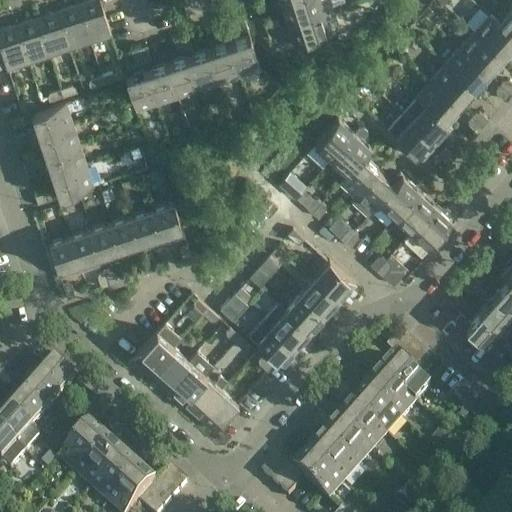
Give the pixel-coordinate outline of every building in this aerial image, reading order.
[(99,0),(86,0),(77,3),(88,37),(110,30),(99,0)] [(329,0),(283,0),(281,1),(288,21),(332,7),(329,0)] [(77,3),(63,8),(57,10),(68,44),(88,37),(77,3)] [(497,21),(489,14),(488,14),(511,35),(511,6),(497,21)] [(332,7),(288,21),(295,43),(339,28),(332,7)] [(57,10),(36,16),(48,50),(68,44),(57,10)] [(511,35),(488,14),(485,18),(474,30),(501,54),(511,41),(511,35)] [(36,16),(16,23),(27,57),(48,50),(36,16)] [(230,33),(232,29),(228,17),(221,20),(226,34),(230,33)] [(274,17),(263,20),(266,28),(280,24),(278,19),(274,17)] [(226,34),(221,20),(212,23),(216,33),(220,35),(226,34)] [(0,28),(0,45),(6,64),(27,57),(16,23),(0,28)] [(280,24),(266,28),(268,36),(280,33),(281,29),(280,24)] [(474,30),(459,46),(486,70),(501,54),(474,30)] [(189,46),(191,42),(188,31),(180,33),(185,48),(189,46)] [(185,48),(180,33),(171,36),(175,48),(179,49),(185,48)] [(249,35),(228,42),(239,75),(261,68),(249,35)] [(228,42),(208,48),(219,82),(239,75),(228,42)] [(148,60),(150,56),(146,44),(139,46),(144,61),(148,60)] [(144,61),(139,46),(130,49),(134,61),(139,62),(144,61)] [(459,46),(445,62),(472,86),(486,70),(459,46)] [(208,48),(187,55),(198,89),(219,82),(208,48)] [(187,55),(167,62),(178,96),(198,89),(187,55)] [(167,62),(146,69),(157,103),(178,96),(167,62)] [(445,62),(431,78),(458,102),(472,86),(445,62)] [(146,69),(125,76),(136,110),(157,103),(146,69)] [(103,82),(117,78),(115,73),(111,71),(101,74),(103,82)] [(103,82),(101,74),(89,78),(88,82),(89,87),(103,82)] [(431,78),(416,95),(452,126),(443,118),(458,102),(431,78)] [(511,92),(511,91),(511,82),(508,78),(504,79),(500,83),(511,92)] [(511,92),(500,83),(497,87),(497,91),(505,99),(511,92)] [(63,96),(76,92),(74,86),(70,85),(60,88),(63,96)] [(63,96),(60,88),(49,92),(47,95),(49,100),(63,96)] [(452,126),(416,95),(402,111),(437,142),(452,126)] [(29,98),(19,102),(21,110),(35,105),(33,100),(29,98)] [(65,102),(32,113),(39,134),(72,123),(65,102)] [(437,142),(402,111),(387,127),(423,159),(437,142)] [(482,124),(488,118),(479,111),(475,111),(471,115),(482,124)] [(25,120),(24,115),(10,120),(13,128),(24,124),(25,120)] [(482,124),(471,115),(468,119),(468,123),(476,131),(482,124)] [(338,117),(314,143),(331,158),(360,126),(358,126),(354,130),(338,117)] [(72,123),(39,134),(45,154),(63,148),(79,143),(72,123)] [(360,126),(331,158),(346,172),(339,181),(340,181),(371,146),(360,136),(367,128),(364,125),(360,126)] [(79,143),(63,148),(45,154),(52,175),(63,171),(86,164),(79,143)] [(454,157),(459,151),(450,143),(446,143),(443,147),(454,157)] [(371,146),(340,181),(356,195),(379,169),(364,155),(371,146)] [(454,157),(443,147),(438,153),(438,157),(446,165),(454,157)] [(32,150),(21,153),(24,161),(38,157),(36,152),(32,150)] [(38,157),(24,161),(26,169),(37,165),(39,162),(38,157)] [(86,164),(63,171),(52,175),(59,196),(93,185),(86,164)] [(372,210),(395,183),(379,169),(356,195),(351,201),(367,215),(372,210)] [(289,171),(279,182),(285,188),(293,179),(293,175),(289,171)] [(403,175),(395,183),(372,210),(380,202),(395,216),(419,189),(403,175)] [(419,189),(395,216),(411,230),(405,237),(405,238),(435,203),(419,189)] [(46,191),(35,195),(38,203),(51,198),(50,193),(46,191)] [(258,206),(269,216),(278,205),(266,195),(258,206)] [(312,212),(322,201),(317,197),(313,197),(305,206),(312,212)] [(173,201),(152,208),(163,242),(184,235),(173,201)] [(312,212),(318,217),(326,209),(326,204),(322,201),(312,212)] [(435,203),(405,238),(422,252),(428,245),(452,218),(449,216),(450,212),(450,209),(447,207),(444,206),(440,208),(435,203)] [(152,208),(131,214),(143,249),(163,242),(152,208)] [(131,214),(111,221),(122,255),(143,249),(131,214)] [(111,221),(91,228),(102,262),(122,255),(111,221)] [(344,241),(354,230),(350,226),(345,226),(337,235),(344,241)] [(300,241),(304,237),(302,236),(292,227),(286,233),(295,241),(300,241)] [(91,228),(70,235),(81,269),(102,262),(91,228)] [(344,241),(350,246),(358,237),(358,233),(354,230),(344,241)] [(509,249),(511,245),(511,239),(503,232),(498,239),(509,249)] [(60,276),(63,275),(81,269),(70,235),(49,242),(60,276)] [(509,249),(498,239),(492,245),(501,253),(505,253),(509,249)] [(183,259),(192,256),(187,242),(181,244),(179,248),(183,259)] [(263,259),(275,269),(278,265),(278,261),(269,253),(263,259)] [(150,270),(158,267),(154,256),(150,254),(145,256),(150,270)] [(377,255),(369,263),(376,270),(389,255),(386,258),(382,254),(377,255)] [(389,255),(376,270),(393,284),(406,270),(389,255)] [(150,270),(145,256),(140,257),(138,261),(141,273),(150,270)] [(511,256),(500,270),(508,278),(509,277),(511,279),(511,256)] [(263,259),(257,266),(266,274),(271,274),(275,269),(263,259)] [(329,259),(314,276),(341,300),(356,283),(329,259)] [(480,280),(484,276),(484,272),(475,264),(469,271),(480,280)] [(109,283),(117,281),(113,270),(109,268),(104,269),(109,283)] [(109,283),(104,269),(99,271),(97,275),(100,286),(109,283)] [(480,280),(469,271),(463,277),(472,285),(477,284),(480,280)] [(314,276),(300,292),(327,316),(341,300),(314,276)] [(511,279),(509,277),(508,278),(495,293),(511,308),(511,279)] [(67,281),(63,282),(62,283),(67,297),(75,294),(71,283),(67,281)] [(249,293),(240,285),(235,291),(246,302),(250,298),(249,293)] [(246,302),(235,291),(229,298),(237,306),(242,306),(246,302)] [(300,292),(286,308),(312,332),(327,316),(300,292)] [(511,327),(511,308),(495,293),(480,309),(507,333),(511,327)] [(208,306),(200,298),(197,296),(195,297),(193,300),(193,305),(202,313),(208,306)] [(451,313),(455,309),(455,305),(446,297),(440,303),(451,313)] [(312,332),(286,308),(278,301),(263,317),(298,348),(312,332)] [(208,306),(202,313),(211,320),(215,320),(219,315),(208,306)] [(507,333),(480,309),(465,326),(492,350),(507,333)] [(262,316),(248,333),(257,341),(283,364),(292,373),(295,369),(295,365),(288,358),(298,348),(263,317),(262,316)] [(240,335),(229,324),(224,320),(221,324),(226,328),(225,329),(226,334),(234,341),(240,335)] [(386,347),(396,355),(396,356),(412,338),(402,329),(386,347)] [(157,330),(133,357),(149,372),(173,345),(157,330)] [(251,344),(240,335),(234,341),(243,349),(247,349),(251,344)] [(412,338),(396,356),(405,364),(421,346),(412,338)] [(173,345),(149,372),(165,386),(189,359),(173,345)] [(421,346),(405,364),(414,372),(430,354),(421,346)] [(63,369),(43,351),(38,351),(35,354),(43,362),(34,372),(60,396),(75,380),(63,369)] [(197,351),(189,359),(165,386),(181,401),(205,374),(213,365),(197,351)] [(273,364),(262,353),(258,357),(258,362),(267,370),(273,364)] [(430,354),(414,372),(423,380),(438,362),(430,354)] [(405,364),(396,356),(396,355),(381,372),(416,403),(431,387),(423,380),(414,372),(405,364)] [(371,371),(375,366),(364,356),(358,363),(367,371),(371,371)] [(13,383),(17,379),(16,375),(8,367),(2,373),(13,383)] [(60,396),(34,372),(19,389),(46,412),(60,396)] [(416,403),(381,372),(367,388),(402,419),(416,403)] [(13,383),(2,373),(0,375),(0,382),(5,387),(9,387),(13,383)] [(220,375),(214,382),(205,374),(181,401),(197,415),(221,388),(227,381),(220,375)] [(349,395),(350,390),(341,382),(335,389),(346,399),(349,395)] [(221,388),(197,415),(214,430),(238,403),(221,388)] [(402,419),(367,388),(352,404),(387,435),(402,419)] [(46,412),(19,389),(5,405),(31,428),(46,412)] [(346,399),(335,389),(329,395),(338,403),(342,403),(346,399)] [(101,403),(95,397),(87,406),(87,410),(91,414),(101,403)] [(387,435),(352,404),(338,420),(373,452),(387,435)] [(31,428),(5,405),(0,409),(0,429),(26,452),(40,436),(31,428)] [(318,431),(321,427),(321,422),(312,414),(306,421),(318,431)] [(113,433),(123,422),(116,416),(108,424),(108,429),(113,433)] [(373,452),(338,420),(324,436),(359,468),(373,452)] [(318,431),(306,421),(300,427),(309,435),(314,435),(318,431)] [(121,436),(129,427),(123,422),(113,433),(116,436),(121,436)] [(91,424),(63,455),(60,459),(76,474),(107,439),(91,424)] [(26,452),(0,429),(0,459),(11,469),(26,452)] [(359,468),(324,436),(309,452),(344,484),(359,468)] [(107,439),(76,474),(92,488),(123,453),(107,439)] [(144,462),(155,450),(148,444),(140,453),(140,458),(144,462)] [(344,484),(309,452),(294,469),(296,470),(305,478),(329,500),(344,484)] [(123,453),(92,488),(108,503),(139,468),(123,453)] [(262,472),(271,480),(287,462),(278,454),(262,472)] [(287,462),(271,480),(280,488),(296,470),(294,469),(287,462)] [(171,465),(162,474),(180,490),(188,481),(171,465)] [(0,481),(5,486),(11,479),(5,474),(6,473),(0,467),(0,481)] [(139,468),(108,503),(118,511),(129,511),(139,502),(147,493),(155,484),(156,483),(155,482),(139,468)] [(296,470),(280,488),(289,496),(305,478),(296,470)] [(180,490),(162,474),(155,482),(156,483),(155,484),(172,499),(180,490)] [(172,499),(155,484),(147,493),(164,508),(172,499)] [(160,511),(164,508),(147,493),(139,502),(149,511),(160,511)]
